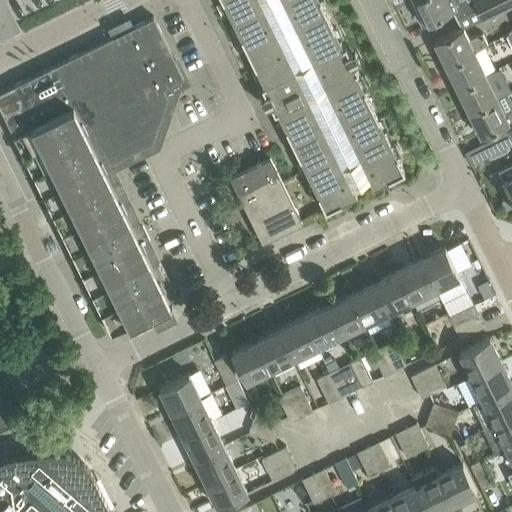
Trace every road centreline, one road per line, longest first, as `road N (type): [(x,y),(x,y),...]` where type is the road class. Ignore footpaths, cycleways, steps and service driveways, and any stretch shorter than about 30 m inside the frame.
road 1 (unclassified): [(229,303),(168,178),(173,150),(235,113),(190,0)]
road 2 (residential): [(229,303),(462,189)]
road 3 (residential): [(98,370),(0,165)]
road 4 (residential): [(462,189),(370,0)]
road 5 (residential): [(169,511),(98,370)]
road 6 (residential): [(98,370),(229,303)]
road 7 (tertiary): [(0,60),(123,0)]
